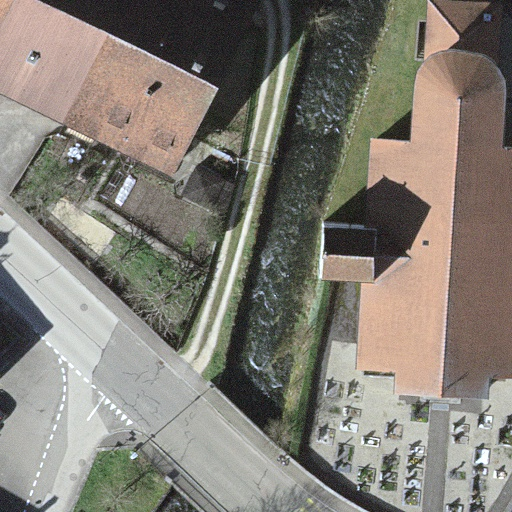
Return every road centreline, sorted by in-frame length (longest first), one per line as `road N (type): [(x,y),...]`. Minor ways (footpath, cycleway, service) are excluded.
road 1 (secondary): [(121,360),(276,511)]
road 2 (residential): [(53,511),(121,360)]
road 3 (secondary): [(0,251),(121,360)]
